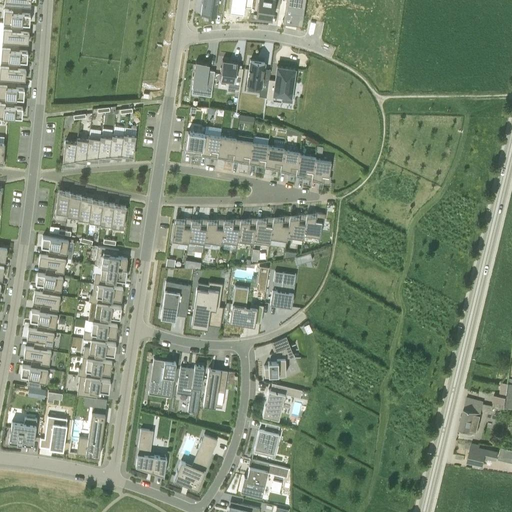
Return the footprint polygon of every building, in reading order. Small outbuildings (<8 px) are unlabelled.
[(202,0),(202,2),(200,13),(216,15),(216,13),(216,12),(223,13),(224,0),(202,0)] [(230,0),(229,11),(243,13),(244,7),(251,8),(252,0),(230,0)] [(258,0),(256,17),(271,19),(273,6),(279,7),(280,0),(258,0)] [(286,0),(285,12),(284,21),(298,23),(300,15),(301,0),(286,0)] [(30,14),(21,13),(22,5),(9,4),(9,9),(4,9),(3,22),(4,22),(21,23),(29,24),(30,14)] [(20,42),(28,43),(29,32),(20,32),(21,23),(4,22),(3,27),(2,41),(20,42)] [(18,60),(27,61),(27,51),(19,50),(20,42),(2,41),(2,46),(1,59),(18,60)] [(25,80),(26,69),(17,69),(18,60),(1,59),(0,65),(0,64),(0,77),(16,79),(25,80)] [(222,59),(219,80),(228,81),(228,84),(233,84),(232,90),(239,91),(243,68),(241,68),(236,67),(237,64),(237,61),(222,59)] [(250,60),(246,84),(257,86),(256,90),(259,90),(258,97),(266,98),(269,79),(270,70),(263,69),(264,63),(250,60)] [(196,61),(192,85),(199,86),(198,94),(211,96),(213,82),(214,70),(208,69),(209,63),(196,61)] [(266,98),(272,99),(272,100),(281,101),(282,95),(291,96),(291,93),(293,94),(294,85),(292,84),(295,68),(277,66),(275,80),(269,79),(266,98)] [(15,98),(23,98),(24,88),(16,87),(16,79),(0,77),(0,96),(2,97),(15,98)] [(2,97),(1,102),(0,101),(0,115),(22,117),(22,106),(14,106),(15,98),(2,97)] [(185,151),(191,152),(191,155),(201,156),(202,153),(202,150),(205,133),(194,131),(189,131),(189,130),(188,130),(185,148),(185,151)] [(112,133),(111,136),(112,136),(110,156),(121,157),(121,155),(124,135),(123,135),(112,133)] [(124,135),(121,155),(133,156),(135,134),(123,133),(123,135),(124,135)] [(202,150),(202,153),(207,154),(207,157),(217,159),(218,156),(218,152),(221,135),(210,134),(205,133),(202,150)] [(237,138),(234,155),(233,159),(239,159),(238,162),(249,164),(249,162),(250,158),(252,142),(252,140),(253,136),(237,134),(236,138),(237,138)] [(110,158),(110,156),(112,136),(111,136),(100,135),(100,137),(101,138),(98,157),(110,158)] [(233,161),(233,159),(234,155),(237,138),(236,138),(226,136),(221,135),(218,152),(218,156),(223,157),(223,159),(233,161)] [(89,139),(87,158),(98,160),(98,157),(101,138),(100,137),(88,136),(88,139),(89,139)] [(77,142),(75,160),(86,161),(87,158),(89,139),(88,139),(77,138),(76,142),(77,142)] [(77,142),(76,142),(65,140),(62,162),(63,163),(63,162),(74,164),(75,160),(77,142)] [(250,158),(249,162),(255,163),(254,165),(265,167),(265,166),(265,162),(268,145),(268,144),(257,142),(252,142),(250,158)] [(265,166),(270,166),(270,169),(280,171),(281,170),(281,166),(284,149),(284,147),(273,146),(268,145),(265,162),(265,166)] [(296,174),(297,171),(299,154),(300,152),(289,150),(284,149),(281,166),(281,170),(286,171),(286,173),(296,175),(296,174)] [(304,155),(299,154),(297,171),(296,174),(302,175),(301,178),(312,179),(312,175),(315,158),(315,156),(304,154),(304,155)] [(312,179),(317,179),(317,182),(321,183),(329,184),(331,176),(328,175),(329,169),(330,169),(331,160),(320,159),(315,158),(312,175),(312,179)] [(67,213),(70,193),(70,191),(59,190),(59,189),(58,189),(55,212),(66,213),(67,213)] [(66,215),(77,216),(78,217),(81,196),(81,195),(70,193),(67,213),(66,213),(66,215)] [(92,198),(81,196),(78,217),(77,216),(77,218),(88,220),(89,220),(92,199),(92,198)] [(88,221),(100,222),(101,223),(103,202),(103,201),(92,199),(89,220),(88,220),(88,221)] [(115,203),(103,202),(101,223),(100,222),(100,223),(111,225),(112,225),(114,204),(115,203)] [(112,225),(111,225),(111,226),(123,227),(126,205),(114,204),(112,225)] [(306,214),(306,215),(306,216),(304,234),(309,234),(309,235),(319,236),(321,226),(321,221),(324,222),(325,213),(313,211),(312,214),(311,214),(311,215),(306,214)] [(294,216),(290,216),(290,218),(287,235),(292,236),(303,238),(304,234),(306,216),(306,215),(296,213),(295,216),(294,216)] [(273,217),(273,218),(273,220),(270,237),(276,238),(286,240),(287,235),(290,218),(290,216),(279,215),(279,218),(278,218),(273,217)] [(257,219),(257,221),(253,243),(269,245),(269,241),(270,241),(270,237),(273,220),(273,218),(263,216),(262,219),(261,219),(257,219)] [(180,220),(180,221),(174,220),(171,240),(172,240),(172,239),(177,240),(188,242),(189,240),(191,223),(192,220),(192,219),(181,217),(181,220),(180,220)] [(241,220),(240,222),(238,239),(243,240),(253,242),(253,243),(257,221),(257,219),(246,217),(246,220),(245,220),(241,220)] [(196,221),(192,220),(191,223),(189,240),(194,241),(204,243),(205,240),(208,223),(208,221),(208,219),(198,218),(197,221),(196,221)] [(212,221),(208,221),(208,223),(205,240),(210,241),(221,243),(221,240),(224,223),(224,220),(224,219),(214,218),(213,221),(212,221)] [(224,220),(224,223),(221,240),(226,241),(237,243),(238,239),(240,222),(241,220),(241,219),(230,218),(230,221),(228,221),(224,220)] [(42,235),(41,246),(49,247),(48,255),(65,258),(66,252),(68,239),(42,235)] [(97,245),(95,264),(102,265),(125,268),(127,257),(117,255),(114,255),(115,249),(118,249),(97,245)] [(295,257),(297,264),(312,259),(310,252),(295,257)] [(40,254),(38,264),(46,265),(45,274),(58,276),(58,270),(63,271),(65,258),(48,255),(40,254)] [(95,272),(94,283),(110,285),(111,279),(114,280),(115,280),(115,278),(125,280),(127,268),(125,268),(102,265),(101,273),(95,272)] [(268,267),(260,266),(257,283),(259,283),(258,288),(265,289),(268,267)] [(37,272),(35,282),(44,284),(42,292),(60,295),(60,289),(61,289),(63,276),(58,276),(45,274),(37,272)] [(274,272),(270,303),(278,304),(282,305),(291,306),(295,280),(282,278),(283,274),(276,273),(274,272)] [(164,289),(160,317),(175,320),(176,314),(186,316),(191,285),(175,282),(174,290),(164,289)] [(90,294),(89,301),(91,301),(107,304),(107,303),(108,297),(111,298),(121,299),(123,287),(113,285),(110,285),(94,283),(92,294),(90,294)] [(196,287),(190,325),(207,328),(208,324),(220,326),(223,306),(219,305),(221,296),(222,290),(207,287),(207,289),(196,287)] [(34,291),(33,301),(41,302),(40,310),(57,313),(58,308),(60,295),(42,292),(34,291)] [(233,291),(229,321),(240,323),(254,325),(255,321),(261,322),(263,305),(250,303),(250,306),(246,305),(247,293),(233,291)] [(91,301),(88,320),(92,320),(104,322),(105,317),(110,317),(110,316),(119,317),(121,305),(110,304),(107,303),(107,304),(91,301)] [(31,309),(30,319),(38,321),(37,329),(54,331),(55,326),(57,313),(40,310),(31,309)] [(84,331),(83,338),(91,339),(101,340),(102,334),(106,335),(115,336),(117,324),(104,322),(92,320),(91,332),(84,331)] [(312,331),(308,324),(304,326),(307,333),(312,331)] [(28,327),(26,338),(35,339),(34,347),(46,349),(47,344),(52,345),(54,331),(37,329),(28,327)] [(84,347),(83,357),(99,359),(100,353),(104,354),(104,353),(114,354),(116,342),(105,341),(101,340),(91,339),(89,347),(84,347)] [(25,346),(23,356),(32,357),(31,366),(47,368),(48,363),(49,363),(51,350),(46,349),(34,347),(25,346)] [(268,365),(264,365),(264,374),(276,374),(276,376),(284,376),(284,374),(285,374),(285,357),(284,347),(274,352),(269,353),(269,360),(267,360),(268,365)] [(78,368),(77,375),(80,375),(96,377),(97,371),(100,371),(110,373),(111,361),(99,359),(83,357),(81,368),(78,368)] [(153,358),(149,388),(159,390),(158,395),(170,396),(176,362),(166,360),(164,360),(164,362),(162,362),(162,360),(153,358)] [(22,364),(20,374),(29,376),(28,384),(27,384),(27,385),(40,387),(41,386),(40,386),(41,381),(46,381),(48,368),(47,368),(31,366),(22,364)] [(180,366),(176,390),(182,391),(183,387),(191,388),(190,394),(187,411),(197,412),(200,387),(203,366),(194,365),(194,368),(180,366)] [(208,367),(203,405),(215,406),(217,390),(224,391),(227,370),(214,368),(210,368),(208,367)] [(80,375),(77,394),(94,396),(96,397),(97,397),(97,396),(93,396),(94,390),(97,391),(98,391),(99,389),(108,391),(110,379),(96,377),(80,375)] [(302,389),(272,382),(270,389),(268,389),(262,414),(278,418),(284,393),(300,397),(302,389)] [(494,394),(492,405),(504,407),(504,403),(511,404),(511,383),(508,383),(500,382),(500,383),(499,395),(494,394)] [(39,388),(37,397),(44,398),(46,390),(39,388)] [(79,436),(76,453),(99,456),(100,448),(100,445),(104,422),(105,414),(107,400),(96,397),(94,396),(92,406),(88,437),(79,436)] [(466,397),(459,428),(467,430),(467,431),(467,432),(472,433),(473,432),(473,431),(475,432),(481,411),(483,403),(483,401),(466,397)] [(44,438),(50,439),(49,447),(53,447),(53,448),(63,450),(67,424),(66,424),(67,418),(66,418),(66,419),(48,416),(48,415),(47,415),(44,438)] [(10,429),(8,441),(16,442),(16,443),(21,444),(21,443),(32,444),(33,444),(37,418),(25,416),(24,422),(12,421),(10,429)] [(259,428),(254,448),(265,451),(265,447),(274,450),(278,434),(278,432),(279,425),(260,420),(260,421),(265,422),(267,423),(266,430),(264,429),(259,428)] [(137,452),(135,465),(151,471),(157,473),(162,475),(164,475),(166,457),(149,454),(151,437),(148,436),(149,430),(149,429),(140,428),(138,447),(140,447),(139,452),(137,452)] [(181,460),(173,479),(178,481),(183,483),(184,483),(197,489),(198,488),(202,477),(201,477),(203,472),(211,453),(214,445),(216,440),(217,440),(217,439),(204,434),(203,435),(201,440),(198,449),(202,450),(195,467),(185,463),(185,462),(181,460)] [(467,460),(483,464),(485,457),(496,459),(498,451),(479,447),(480,444),(471,443),(467,460)] [(511,448),(501,446),(498,459),(511,461),(511,448)] [(244,475),(240,490),(261,495),(267,471),(287,476),(289,468),(269,463),(253,459),(253,460),(252,466),(249,465),(246,477),(244,476),(244,475)] [(227,511),(226,511),(258,511),(259,507),(241,503),(240,506),(232,504),(233,501),(232,501),(231,506),(228,505),(227,511)]
